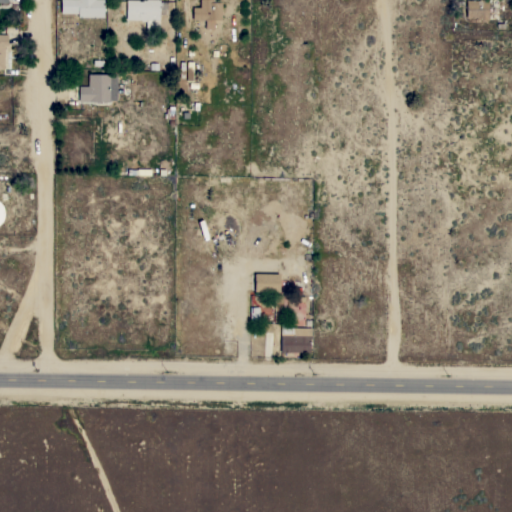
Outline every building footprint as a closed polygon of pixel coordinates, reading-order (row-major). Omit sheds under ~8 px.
[(77,16),(77,12),(60,12),(60,0),(103,0),(103,16),(77,16)] [(125,0),(159,0),(159,1),(166,1),(166,13),(159,13),(158,31),(145,30),(145,20),(140,20),(125,19),(125,0)] [(220,19),(213,19),(213,28),(204,28),(204,19),(192,19),(192,6),(199,7),(199,0),(213,0),(213,1),(220,1),(220,19)] [(487,0),(487,19),(476,19),(476,17),(465,17),(465,0),(487,0)] [(186,60),(193,61),(192,80),(185,80),(186,60)] [(115,99),(109,99),(109,101),(78,100),(78,85),(87,85),(87,73),(109,73),(109,74),(116,75),(115,99)] [(279,273),(278,291),(253,291),(253,273),(279,273)] [(287,351),(279,351),(280,326),(310,327),(310,338),(309,338),(309,351),(287,351)]
